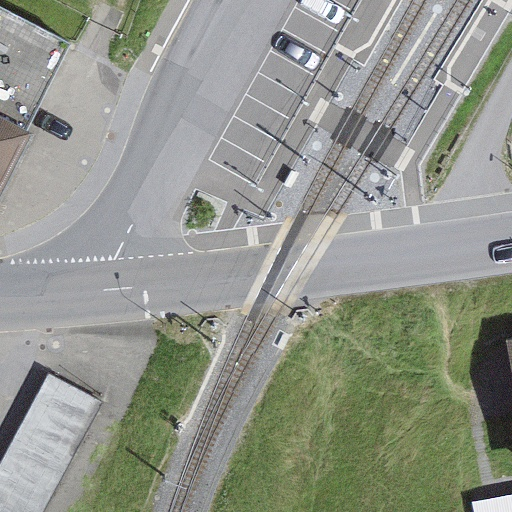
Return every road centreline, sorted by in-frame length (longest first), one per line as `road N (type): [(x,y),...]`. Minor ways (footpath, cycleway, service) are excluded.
road 1 (secondary): [(116,290),(467,249)]
road 2 (residential): [(116,290),(115,260),(242,0)]
road 3 (residential): [(511,94),(463,210),(467,249)]
